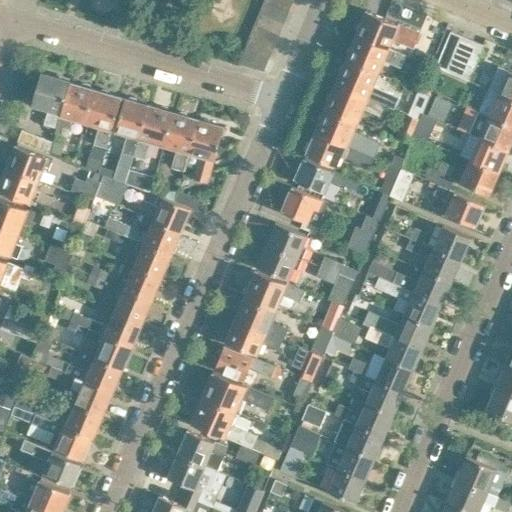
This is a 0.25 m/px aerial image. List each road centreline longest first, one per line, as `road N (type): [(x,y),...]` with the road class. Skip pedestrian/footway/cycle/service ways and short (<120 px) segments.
road 1 (residential): [(107,511),(281,100)]
road 2 (residential): [(400,511),(511,252)]
road 3 (residential): [(281,100),(17,21)]
